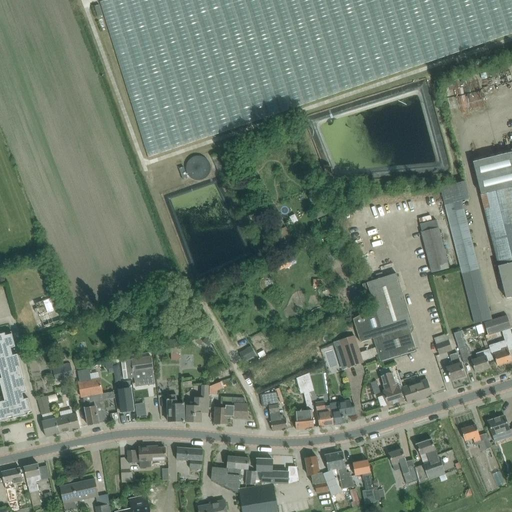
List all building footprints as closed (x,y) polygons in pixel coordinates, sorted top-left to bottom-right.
[(511,148),(472,159),(506,296),(511,295),(511,148)] [(461,181),(440,187),(461,269),(475,325),(493,319),(462,200),(469,198),(465,181),(461,181)] [(321,191),(308,196),(315,213),(310,215),(312,220),(317,218),(330,213),(321,191)] [(379,212),(387,209),(385,203),(377,205),(379,212)] [(275,209),(269,212),(275,225),(281,222),(275,209)] [(357,234),(366,234),(366,224),(357,225),(357,234)] [(286,227),(276,232),(282,243),(292,238),(286,227)] [(421,231),(431,273),(449,268),(439,227),(421,231)] [(275,267),(271,269),(272,272),(276,270),(277,271),(291,265),(297,263),(295,258),(289,261),(290,262),(276,268),(275,267)] [(369,310),(353,319),(360,343),(373,338),(381,362),(416,350),(410,334),(412,332),(413,330),(414,328),(413,326),(396,273),(367,283),(362,284),(370,310),(369,310)] [(322,280),(313,280),(313,288),(322,288),(322,280)] [(507,315),(484,323),(486,328),(488,335),(501,331),(502,331),(510,328),(511,328),(507,315)] [(467,346),(474,344),(468,327),(460,329),(467,346)] [(14,344),(14,341),(12,334),(6,335),(5,333),(0,333),(0,371),(1,372),(2,377),(0,377),(0,380),(5,400),(0,401),(0,399),(0,421),(7,419),(7,417),(13,415),(13,418),(25,415),(25,412),(31,411),(28,398),(24,399),(22,393),(27,392),(17,354),(13,355),(11,347),(15,346),(14,344)] [(440,355),(452,350),(449,339),(448,339),(446,333),(434,338),(436,344),(440,355)] [(364,363),(355,335),(339,340),(348,368),(364,363)] [(206,337),(203,342),(209,346),(212,341),(206,337)] [(243,342),(247,350),(257,345),(254,337),(243,342)] [(501,342),(489,346),(492,355),(494,354),(497,364),(511,360),(507,346),(503,346),(501,342)] [(466,347),(459,349),(461,354),(464,363),(470,362),(468,357),(471,356),(468,346),(466,347)] [(493,360),(490,349),(476,353),(478,359),(472,361),(476,372),(489,368),(488,361),(493,360)] [(264,350),(258,353),(260,358),(266,355),(264,350)] [(453,365),(447,367),(451,381),(465,376),(461,363),(457,353),(450,355),(453,365)] [(132,360),(120,361),(123,379),(134,377),(135,383),(147,381),(147,385),(155,384),(153,374),(153,369),(151,357),(149,357),(132,359),(132,360)] [(334,371),(344,369),(342,361),(332,364),(334,371)] [(55,379),(73,375),(70,362),(52,366),(55,379)] [(87,371),(79,372),(80,382),(79,382),(80,388),(82,398),(83,397),(84,401),(88,426),(89,426),(99,424),(99,422),(107,420),(106,410),(103,394),(103,393),(100,378),(99,378),(91,380),(90,374),(90,370),(87,371)] [(383,391),(385,396),(388,405),(403,400),(399,386),(396,387),(394,381),(392,372),(381,375),(386,390),(383,391)] [(307,406),(307,411),(295,412),(295,420),(296,430),(314,428),(312,403),(311,401),(309,391),(314,390),(309,373),(297,378),(301,394),(304,393),(307,406)] [(293,379),(281,383),(285,395),(297,392),(293,379)] [(432,396),(429,386),(426,379),(403,388),(408,404),(432,396)] [(221,394),(234,395),(235,381),(221,380),(221,394)] [(202,398),(195,398),(195,406),(187,406),(187,422),(202,422),(202,412),(209,412),(209,395),(210,387),(210,386),(202,386),(202,398)] [(133,388),(119,390),(122,410),(135,408),(133,388)] [(272,431),(288,429),(286,418),(284,419),(283,415),(281,415),(276,392),(261,395),(263,407),(269,406),(272,431)] [(57,399),(56,394),(47,396),(49,403),(53,402),(58,401),(57,399)] [(176,394),(168,395),(168,422),(184,422),(184,403),(176,404),(176,394)] [(44,421),(42,422),(46,437),(60,433),(56,418),(55,418),(54,411),(50,412),(48,403),(49,403),(47,396),(47,395),(37,398),(44,421)] [(244,404),(245,398),(222,397),(221,408),(216,408),(215,423),(227,424),(227,418),(233,418),(233,419),(247,420),(248,405),(244,404)] [(352,407),(350,400),(330,403),(331,408),(334,425),(345,423),(343,416),(356,414),(354,406),(352,407)] [(319,427),(334,425),(331,408),(326,409),(324,401),(315,403),(319,427)] [(80,428),(76,413),(56,418),(60,433),(80,428)] [(505,416),(488,421),(491,431),(493,435),(495,442),(511,437),(509,430),(508,425),(505,416)] [(476,425),(461,430),(465,440),(473,438),(476,446),(483,443),(486,450),(491,448),(489,443),(486,433),(479,436),(476,425)] [(417,476),(419,480),(420,483),(445,473),(440,459),(439,459),(438,455),(437,455),(435,450),(432,439),(416,444),(420,455),(421,455),(424,465),(415,467),(414,464),(416,476),(417,476)] [(139,452),(136,452),(136,450),(128,451),(129,462),(140,462),(140,467),(151,466),(151,460),(166,459),(165,448),(150,449),(150,447),(139,447),(139,452)] [(190,469),(202,469),(203,449),(177,447),(176,460),(188,460),(188,459),(190,459),(190,469)] [(389,453),(392,463),(392,464),(399,462),(407,484),(413,482),(419,480),(417,476),(416,476),(414,464),(413,459),(406,461),(402,449),(389,453)] [(347,473),(345,465),(343,452),(325,455),(328,471),(338,469),(342,489),(354,487),(350,472),(347,473)] [(317,493),(329,491),(325,482),(321,483),(317,456),(305,458),(308,476),(311,475),(313,484),(315,484),(317,493)] [(227,468),(212,467),(211,480),(238,492),(240,469),(248,469),(249,458),(228,457),(227,467),(227,468)] [(257,471),(256,481),(262,481),(271,481),(273,483),(288,484),(299,481),(297,467),(288,466),(288,472),(272,471),(273,459),(257,459),(257,469),(257,471)] [(368,460),(353,463),(355,473),(355,475),(362,474),(363,474),(366,490),(367,497),(374,496),(373,489),(374,489),(373,485),(370,470),(368,460)] [(38,464),(24,467),(33,506),(42,504),(36,481),(50,478),(47,466),(39,468),(38,464)] [(14,490),(13,488),(15,487),(14,484),(23,482),(20,468),(2,472),(6,489),(9,502),(16,500),(15,494),(16,493),(16,490),(14,490)] [(246,485),(255,485),(256,472),(247,471),(246,485)] [(111,511),(110,504),(101,506),(97,489),(95,479),(60,487),(64,503),(96,496),(98,506),(96,506),(97,511),(111,511)] [(278,511),(273,484),(239,489),(242,511),(278,511)] [(421,496),(429,493),(426,484),(417,487),(421,496)] [(383,489),(374,491),(376,497),(384,496),(383,489)] [(51,492),(44,494),(45,502),(53,500),(51,492)] [(129,499),(131,509),(117,511),(150,511),(147,496),(129,499)] [(226,511),(225,502),(199,507),(199,511),(226,511)]
